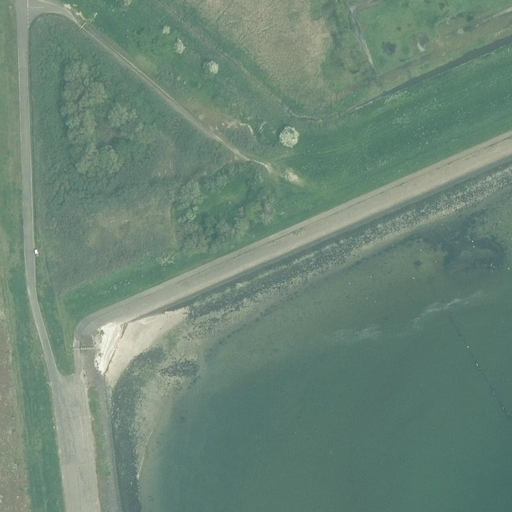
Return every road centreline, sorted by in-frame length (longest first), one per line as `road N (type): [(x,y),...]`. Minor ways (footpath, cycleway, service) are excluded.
road 1 (unclassified): [(61,384),(26,272),(19,5)]
road 2 (unclassified): [(175,190),(222,167),(227,153),(54,6),(19,5)]
road 3 (unclassified): [(61,384),(77,511)]
